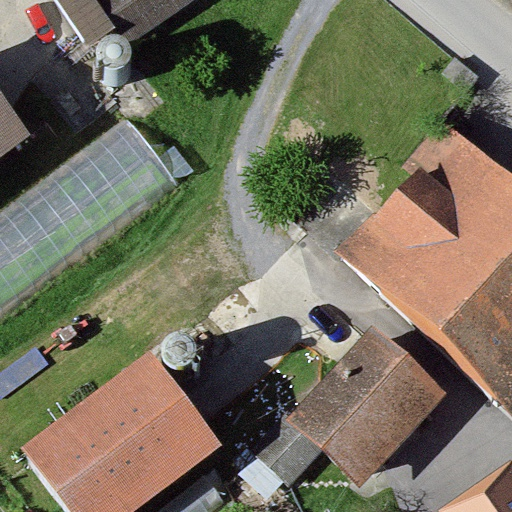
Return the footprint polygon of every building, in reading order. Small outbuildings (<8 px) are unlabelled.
[(194,0),(86,0),(124,51),(194,0)] [(80,153),(124,212),(183,168),(138,109),(80,153)] [(0,133),(0,155),(11,148),(0,133)] [(511,423),(511,198),(442,134),(324,262),(506,430),(511,423)] [(0,229),(0,304),(53,275),(21,218),(0,229)] [(439,404),(367,337),(280,429),(352,496),(439,404)] [(136,363),(3,461),(40,511),(131,511),(206,457),(136,363)] [(511,511),(511,475),(459,511),(511,511)]
